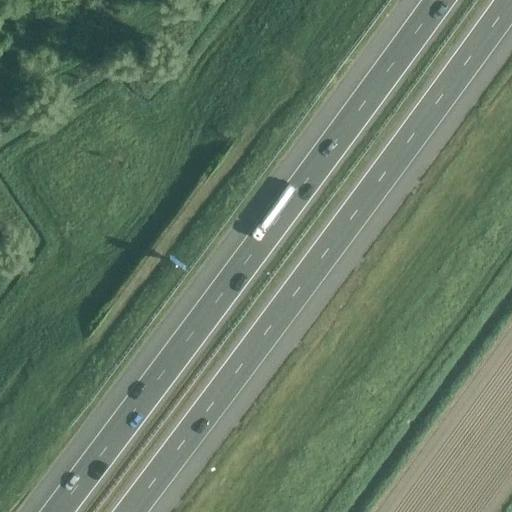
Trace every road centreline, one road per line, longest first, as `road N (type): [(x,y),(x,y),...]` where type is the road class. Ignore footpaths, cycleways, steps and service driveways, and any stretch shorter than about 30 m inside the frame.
road 1 (motorway): [(430,0),(49,511)]
road 2 (motorway): [(130,511),(509,0)]
